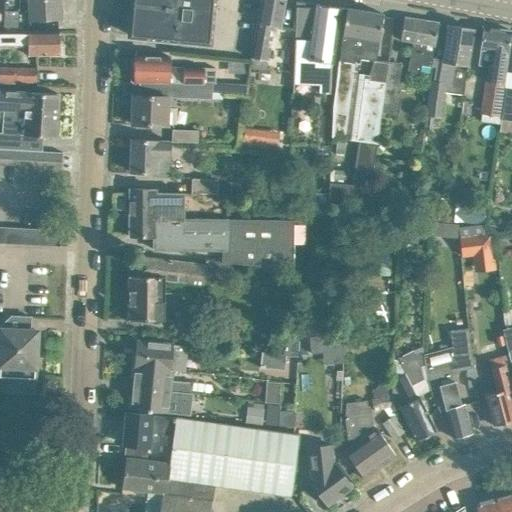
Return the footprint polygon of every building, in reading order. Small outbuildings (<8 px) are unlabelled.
[(17,27),(18,0),(4,0),(3,26),(17,27)] [(62,18),(60,0),(28,0),(29,19),(42,19),(62,18)] [(210,43),(213,0),(132,0),(130,35),(189,41),(210,43)] [(266,60),(273,26),(280,27),(285,0),(260,0),(258,13),(250,57),(266,60)] [(331,72),(339,27),(341,7),(316,4),(315,5),(296,2),(295,3),(296,3),(293,84),(319,85),(319,93),(329,94),(331,72)] [(375,65),(380,34),(383,14),(347,8),(343,28),(341,47),(333,103),(332,137),(344,138),(354,63),(375,65)] [(435,43),(438,24),(438,23),(404,18),(401,40),(412,42),(408,69),(420,71),(421,65),(431,66),(435,43)] [(465,81),(470,49),(473,29),(448,25),(448,26),(438,24),(435,43),(431,66),(437,67),(434,82),(430,82),(426,109),(426,114),(441,116),(444,91),(463,94),(465,81)] [(504,83),(508,51),(511,31),(483,27),(480,49),(481,49),(479,63),(489,65),(487,80),(485,80),(481,107),(493,109),(492,115),(499,116),(504,83)] [(60,56),(60,31),(40,31),(0,31),(0,46),(26,46),(26,56),(40,55),(60,56)] [(214,84),(215,68),(169,67),(170,57),(135,56),(134,59),(132,59),(131,73),(134,73),(134,82),(140,82),(140,83),(210,84),(214,84)] [(250,57),(248,67),(264,71),(266,60),(250,57)] [(36,68),(15,68),(15,82),(36,82),(36,68)] [(376,143),(380,111),(384,81),(364,79),(357,141),(358,141),(352,185),(332,183),(330,206),(366,209),(368,186),(370,187),(376,143)] [(398,83),(384,81),(380,111),(394,113),(398,83)] [(165,125),(166,97),(210,98),(210,84),(140,83),(139,95),(133,95),(132,124),(165,125)] [(511,88),(505,88),(501,119),(511,119),(511,88)] [(57,113),(59,94),(57,94),(0,90),(0,109),(3,109),(25,111),(30,111),(30,107),(39,107),(38,112),(57,113)] [(56,137),(57,113),(38,112),(39,107),(30,107),(30,111),(25,111),(3,109),(1,133),(54,137),(56,137)] [(511,119),(501,119),(500,130),(511,131),(511,119)] [(197,142),(197,131),(173,129),(173,141),(197,142)] [(169,177),(170,160),(167,157),(170,154),(170,141),(132,140),(130,172),(155,173),(155,177),(169,177)] [(14,159),(14,149),(6,149),(6,159),(14,159)] [(22,160),(22,150),(14,149),(14,159),(22,160)] [(30,160),(30,150),(22,150),(22,160),(30,160)] [(38,160),(38,151),(30,150),(30,160),(38,160)] [(46,161),(46,151),(38,151),(38,160),(46,161)] [(54,161),(54,152),(46,151),(46,161),(54,161)] [(63,153),(63,152),(54,152),(54,161),(61,162),(62,153),(63,153)] [(267,156),(266,177),(286,178),(286,173),(287,157),(267,156)] [(286,178),(286,193),(306,194),(306,174),(286,173),(286,178)] [(192,178),(191,192),(217,194),(218,179),(192,178)] [(183,208),(183,193),(155,192),(156,189),(130,189),(130,207),(183,208)] [(415,195),(414,207),(422,209),(424,196),(415,195)] [(435,201),(432,222),(447,224),(450,203),(435,201)] [(451,203),(449,224),(464,226),(466,205),(451,203)] [(228,250),(228,220),(183,219),(183,208),(130,207),(129,236),(154,237),(153,248),(228,250)] [(294,221),(274,220),(228,220),(228,250),(227,261),(231,262),(293,270),(294,221)] [(13,244),(15,228),(5,227),(3,227),(3,229),(5,229),(5,240),(3,240),(3,241),(5,241),(5,244),(13,244)] [(484,227),(459,230),(462,260),(474,258),(492,256),(490,236),(485,237),(484,227)] [(25,244),(26,228),(15,228),(13,244),(24,245),(24,244),(25,244)] [(36,245),(37,229),(26,228),(25,244),(36,245)] [(44,245),(46,229),(37,229),(36,245),(44,245)] [(61,247),(62,230),(46,229),(44,245),(59,246),(61,247)] [(185,314),(185,298),(180,292),(164,291),(164,279),(202,284),(203,277),(229,280),(231,262),(227,261),(160,259),(137,256),(136,276),(129,276),(128,320),(148,320),(179,319),(185,314)] [(321,307),(321,328),(336,328),(336,308),(321,307)] [(26,325),(26,317),(16,316),(15,324),(26,325)] [(236,325),(200,325),(200,338),(236,338),(236,325)] [(454,363),(448,364),(451,374),(474,367),(469,328),(450,330),(454,363)] [(0,376),(34,378),(37,331),(0,329),(0,336),(0,376)] [(283,333),(282,354),(296,356),(297,333),(283,333)] [(343,334),(308,337),(309,353),(342,350),(343,334)] [(170,370),(185,371),(187,352),(172,350),(172,344),(135,341),(134,354),(132,354),(130,366),(170,370)] [(260,352),(259,367),(280,370),(282,354),(260,352)] [(511,390),(511,389),(506,364),(508,364),(506,355),(489,360),(497,391),(485,394),(494,426),(511,420),(511,404),(509,391),(511,390)] [(461,405),(454,381),(453,382),(451,374),(448,364),(424,371),(429,388),(440,411),(445,410),(452,437),(472,432),(464,404),(461,405)] [(169,380),(170,370),(130,366),(129,377),(134,377),(133,386),(189,391),(190,382),(169,380)] [(428,413),(420,396),(416,398),(405,373),(392,379),(395,384),(392,385),(393,411),(399,408),(407,423),(416,441),(437,431),(428,413)] [(379,386),(372,388),(374,397),(389,393),(391,392),(387,378),(377,380),(379,386)] [(43,384),(42,396),(56,397),(57,384),(43,384)] [(166,411),(167,400),(188,402),(189,391),(133,386),(132,396),(128,396),(127,408),(166,411)] [(374,397),(372,397),(375,409),(392,405),(389,393),(374,397)] [(384,439),(377,427),(373,430),(369,399),(343,402),(348,439),(357,438),(358,441),(345,449),(352,462),(364,478),(396,455),(384,439)] [(248,408),(246,423),(262,425),(265,404),(253,403),(253,408),(248,408)] [(172,437),(174,419),(147,414),(127,412),(124,444),(125,445),(124,457),(126,458),(147,460),(150,434),(172,437)] [(393,417),(382,424),(392,439),(403,431),(393,417)] [(291,495),(293,475),(298,434),(174,419),(172,437),(169,463),(165,494),(162,494),(159,511),(211,511),(215,485),(291,495)] [(351,487),(340,471),(335,465),(333,466),(331,446),(309,449),(313,481),(311,482),(327,505),(351,487)] [(165,494),(169,463),(147,460),(126,458),(122,488),(162,494),(165,494)] [(511,511),(511,492),(495,498),(499,511),(511,511)] [(499,511),(495,498),(476,503),(478,511),(499,511)]
